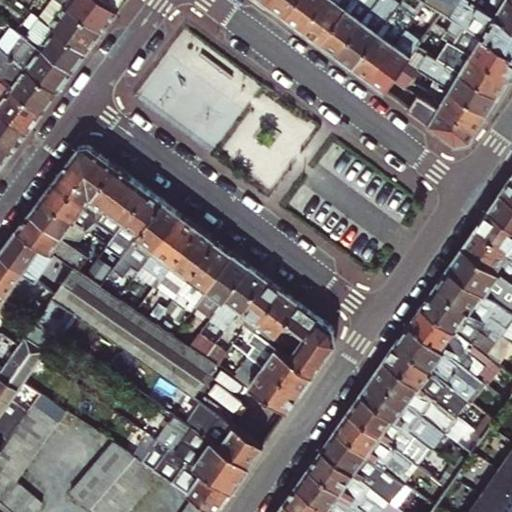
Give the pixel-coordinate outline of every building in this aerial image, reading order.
[(86,52),(101,31),(59,0),(51,0),(46,8),(35,0),(25,0),(22,4),(54,28),(86,52)] [(59,0),(101,31),(116,12),(100,0),(59,0)] [(100,0),(116,12),(124,0),(100,0)] [(269,0),(268,2),(286,15),(297,0),(269,0)] [(297,0),(286,15),(304,29),(324,0),(297,0)] [(324,0),(304,29),(322,42),(352,0),(324,0)] [(352,0),(322,42),(338,54),(377,0),(369,0),(368,1),(367,0),(352,0)] [(377,0),(338,54),(353,66),(390,17),(397,7),(401,2),(397,0),(377,0)] [(420,0),(409,15),(414,19),(426,2),(422,0),(420,0)] [(450,17),(456,8),(443,0),(422,0),(426,2),(436,8),(443,12),(450,17)] [(511,55),(511,24),(472,0),(443,0),(456,8),(450,17),(460,23),(511,55)] [(511,0),(472,0),(511,24),(511,0)] [(390,17),(402,25),(409,15),(397,7),(390,17)] [(430,16),(436,21),(443,12),(436,8),(430,16)] [(353,66),(370,78),(414,19),(409,15),(402,25),(390,17),(353,66)] [(72,71),(86,52),(54,28),(45,39),(22,22),(16,20),(13,17),(9,23),(72,71)] [(0,20),(0,30),(2,32),(9,23),(2,18),(0,20)] [(403,67),(406,62),(410,57),(418,45),(427,33),(421,29),(417,35),(412,31),(419,23),(414,19),(370,78),(386,90),(403,67)] [(0,48),(56,91),(72,71),(9,23),(2,32),(0,34),(0,48)] [(508,76),(511,69),(511,55),(460,23),(454,33),(449,30),(447,33),(445,38),(449,40),(508,76)] [(445,38),(447,33),(434,25),(431,29),(445,38)] [(180,29),(135,94),(271,188),(316,122),(180,29)] [(497,93),(508,76),(449,40),(446,46),(458,53),(451,65),(497,93)] [(447,62),(451,65),(458,53),(446,46),(439,58),(447,62)] [(42,111),(56,91),(0,48),(0,66),(7,72),(15,73),(7,84),(42,111)] [(439,74),(447,62),(439,58),(434,55),(426,67),(439,74)] [(423,72),(426,67),(410,57),(406,62),(423,72)] [(477,126),(486,111),(423,72),(406,62),(403,67),(415,75),(432,85),(428,90),(426,95),(477,126)] [(486,111),(497,93),(451,65),(447,62),(439,74),(426,67),(423,72),(486,111)] [(15,73),(7,72),(0,66),(0,79),(7,84),(15,73)] [(470,138),(477,126),(426,95),(428,90),(412,80),(415,75),(403,67),(386,90),(455,142),(470,138)] [(0,110),(27,131),(42,111),(7,84),(0,79),(0,110)] [(0,141),(12,150),(27,131),(0,110),(0,141)] [(0,166),(12,150),(0,141),(0,166)] [(103,179),(116,164),(90,145),(78,146),(71,156),(103,179)] [(53,180),(84,202),(103,179),(71,156),(53,180)] [(91,210),(97,221),(131,176),(116,164),(103,179),(84,202),(91,210)] [(511,174),(500,191),(511,199),(511,174)] [(115,216),(122,221),(147,188),(131,176),(97,221),(106,228),(115,216)] [(78,210),(84,202),(53,180),(42,195),(83,225),(88,218),(86,213),(83,210),(78,210)] [(116,241),(126,248),(163,200),(147,188),(122,221),(128,225),(116,241)] [(511,199),(500,191),(488,208),(511,226),(511,199)] [(90,229),(83,225),(42,195),(30,210),(61,231),(79,243),(90,229)] [(131,266),(137,270),(153,249),(181,213),(163,200),(126,248),(106,276),(117,284),(131,266)] [(511,226),(488,208),(475,227),(511,254),(511,226)] [(56,238),(61,231),(30,210),(18,227),(54,251),(66,260),(73,250),(56,238)] [(153,249),(171,262),(198,226),(181,213),(153,249)] [(173,264),(189,276),(216,239),(198,226),(171,262),(173,264)] [(45,262),(54,251),(18,227),(0,250),(0,254),(35,277),(45,262)] [(511,254),(475,227),(462,245),(511,282),(511,254)] [(189,313),(196,304),(233,252),(216,239),(189,276),(184,282),(198,292),(185,310),(189,313)] [(511,282),(462,245),(448,265),(488,296),(497,283),(500,292),(511,300),(511,282)] [(73,265),(76,267),(83,257),(73,250),(66,260),(73,265)] [(196,304),(212,315),(249,264),(233,252),(196,304)] [(21,297),(35,277),(0,254),(0,290),(6,295),(16,302),(26,309),(30,303),(21,297)] [(235,317),(242,309),(267,277),(249,264),(212,315),(210,318),(221,326),(224,322),(228,325),(235,317)] [(217,361),(206,354),(190,344),(174,333),(137,308),(122,298),(76,267),(73,265),(53,295),(64,302),(75,310),(193,393),(217,361)] [(511,313),(488,296),(448,265),(434,286),(487,325),(485,328),(493,334),(490,338),(497,344),(498,345),(503,338),(511,326),(511,313)] [(151,278),(156,282),(161,276),(155,272),(151,278)] [(156,282),(161,285),(165,279),(161,276),(156,282)] [(242,309),(260,322),(284,289),(267,277),(242,309)] [(148,292),(157,298),(164,288),(161,285),(156,282),(148,292)] [(511,313),(511,300),(500,292),(497,283),(488,296),(511,313)] [(485,328),(487,325),(434,286),(422,303),(478,349),(487,358),(497,344),(490,338),(493,334),(485,328)] [(137,308),(144,298),(130,287),(122,298),(137,308)] [(282,342),(276,338),(301,302),(284,289),(260,322),(254,330),(258,333),(279,348),(282,342)] [(40,359),(59,333),(75,310),(64,302),(53,295),(38,317),(20,344),(3,368),(0,371),(0,415),(3,411),(17,391),(25,380),(40,359)] [(0,303),(0,310),(6,315),(16,302),(6,295),(0,303)] [(313,372),(335,341),(332,325),(301,302),(276,338),(282,342),(279,348),(313,372)] [(473,356),(478,349),(422,303),(408,322),(465,369),(486,385),(493,391),(496,387),(491,383),(492,381),(484,375),(488,369),(473,356)] [(254,330),(260,322),(242,309),(235,317),(246,324),(251,328),(254,330)] [(461,375),(465,369),(408,322),(395,341),(467,400),(472,404),(481,392),(461,375)] [(247,339),(252,342),(258,333),(254,330),(251,328),(238,346),(237,346),(240,349),(247,339)] [(190,344),(206,354),(215,343),(199,332),(190,344)] [(300,391),(313,372),(279,348),(258,333),(252,342),(247,339),(240,349),(245,352),(300,391)] [(511,355),(511,344),(503,338),(498,345),(511,355)] [(466,402),(467,400),(395,341),(384,357),(451,412),(459,401),(460,402),(466,402)] [(54,362),(63,368),(75,350),(66,344),(54,362)] [(488,369),(494,363),(487,358),(478,349),(473,356),(488,369)] [(287,410),(300,391),(245,352),(232,372),(287,410)] [(452,413),(451,412),(384,357),(372,374),(449,436),(453,429),(446,423),(452,413)] [(25,380),(37,388),(52,367),(40,359),(25,380)] [(481,392),(486,385),(465,369),(461,375),(481,392)] [(449,437),(449,436),(372,374),(361,391),(421,440),(426,445),(432,438),(442,446),(449,437)] [(511,379),(499,397),(511,406),(511,404),(511,379)] [(17,391),(34,403),(42,391),(37,388),(25,380),(17,391)] [(16,479),(66,408),(42,391),(34,403),(20,423),(0,450),(0,467),(8,473),(16,479)] [(413,450),(421,440),(361,391),(348,408),(399,450),(416,464),(428,473),(433,467),(413,450)] [(248,464),(263,443),(202,399),(195,409),(213,421),(205,434),(248,464)] [(231,489),(248,464),(205,434),(186,421),(162,404),(156,413),(169,422),(158,439),(160,441),(231,489)] [(393,457),(399,450),(348,408),(335,427),(407,484),(416,491),(421,485),(408,474),(410,471),(393,457)] [(186,421),(205,434),(213,421),(195,409),(186,421)] [(0,424),(7,429),(14,418),(3,411),(0,415),(0,424)] [(446,423),(453,429),(460,420),(452,413),(446,423)] [(0,450),(20,423),(14,418),(7,429),(0,424),(0,450)] [(479,434),(486,441),(498,425),(490,419),(479,434)] [(392,502),(407,484),(335,427),(321,447),(391,501),(392,502)] [(474,457),(486,441),(479,434),(467,451),(474,457)] [(92,507),(98,511),(127,511),(161,472),(159,471),(112,439),(70,491),(90,509),(92,507)] [(217,509),(231,489),(160,441),(154,449),(168,458),(184,469),(176,482),(192,493),(216,509),(217,509)] [(383,511),(391,501),(321,447),(308,466),(367,511),(383,511)] [(393,457),(410,471),(416,464),(399,450),(393,457)] [(511,511),(511,456),(471,511),(511,511)] [(176,482),(184,469),(168,458),(159,471),(161,472),(176,482)] [(367,511),(308,466),(295,484),(331,511),(367,511)] [(0,483),(8,473),(0,467),(0,483)] [(0,483),(0,500),(5,505),(21,483),(16,479),(8,473),(0,483)] [(5,505),(13,511),(16,511),(32,493),(21,483),(5,505)] [(427,501),(437,508),(450,491),(440,483),(427,501)] [(331,511),(295,484),(284,500),(300,511),(331,511)] [(16,511),(33,511),(42,502),(32,493),(16,511)] [(179,511),(214,511),(216,509),(192,493),(179,511)] [(300,511),(284,500),(275,511),(300,511)]
